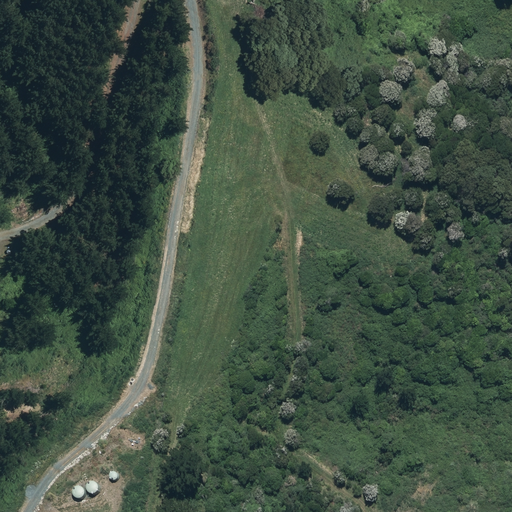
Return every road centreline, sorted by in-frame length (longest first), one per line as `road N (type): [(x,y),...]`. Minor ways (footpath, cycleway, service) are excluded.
road 1 (track): [(192,0),(191,150),(146,371),(30,511)]
road 2 (track): [(0,229),(69,202),(84,178),(136,0)]
